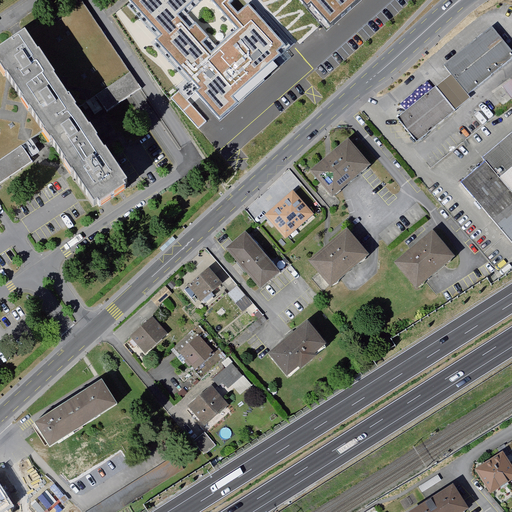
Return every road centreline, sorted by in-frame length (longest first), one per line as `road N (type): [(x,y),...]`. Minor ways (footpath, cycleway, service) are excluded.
road 1 (tertiary): [(93,331),(460,0)]
road 2 (motorway): [(511,302),(183,511)]
road 3 (motorway): [(235,511),(511,336)]
road 4 (residential): [(223,141),(380,0)]
road 5 (residential): [(93,331),(45,262),(26,275),(79,344)]
